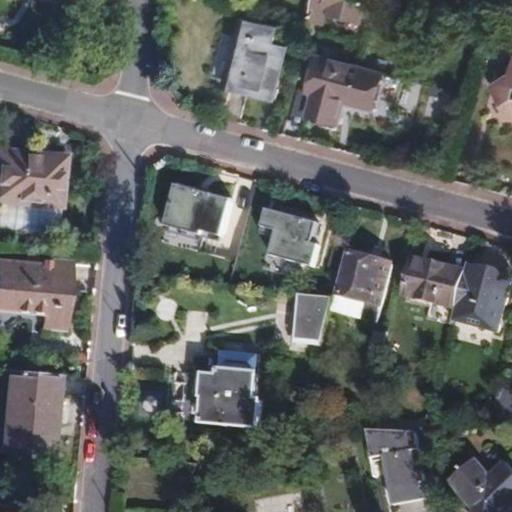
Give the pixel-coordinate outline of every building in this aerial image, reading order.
[(367,19),(370,6),(346,0),(307,0),(302,19),(318,23),(321,14),(355,22),(357,16),(367,19)] [(220,89),(260,101),(267,72),(275,73),(281,47),(269,44),(272,28),(236,18),(231,38),(234,40),(220,89)] [(351,105),(360,69),(315,57),(305,92),(309,94),(304,116),(334,126),(340,102),(351,105)] [(485,86),(500,114),(511,116),(511,59),(510,59),(505,75),(485,86)] [(379,74),(360,69),(351,105),(370,110),(379,74)] [(0,152),(0,181),(13,183),(12,202),(0,201),(0,230),(53,236),(55,211),(59,206),(62,159),(0,152)] [(13,183),(0,181),(0,201),(12,202),(13,183)] [(163,242),(235,258),(237,247),(222,244),(233,197),(176,185),(163,242)] [(278,231),(268,269),(308,280),(324,215),(270,201),(263,227),(278,231)] [(364,302),(360,319),(374,323),(390,264),(348,253),(337,295),(364,302)] [(402,296),(452,308),(462,272),(410,259),(402,296)] [(62,328),(68,263),(40,260),(39,265),(0,261),(0,309),(42,313),(42,326),(62,328)] [(457,324),(506,339),(511,318),(511,275),(476,264),(473,274),(460,315),(457,324)] [(329,304),(328,311),(360,319),(364,302),(337,295),(332,294),(329,304)] [(293,344),(317,351),(328,311),(329,304),(305,298),(293,344)] [(366,361),(375,364),(383,333),(373,330),(366,361)] [(200,424),(255,430),(257,401),(252,400),(256,358),(248,357),(244,352),(240,350),(234,351),(230,355),(219,355),(217,380),(181,376),(176,428),(200,431),(200,424)] [(125,369),(124,373),(127,378),(133,379),(137,375),(137,370),(134,366),(129,366),(125,369)] [(0,451),(50,457),(58,376),(0,369),(0,451)] [(511,392),(490,392),(484,423),(511,423),(511,392)] [(444,438),(442,423),(426,425),(429,441),(444,438)] [(364,430),(369,460),(381,457),(391,507),(425,501),(419,467),(412,468),(409,452),(416,451),(413,434),(364,430)] [(505,511),(509,507),(511,504),(511,474),(502,463),(487,477),(472,460),(462,469),(460,466),(455,471),(456,473),(446,482),(471,511),(470,511),(505,511)]
